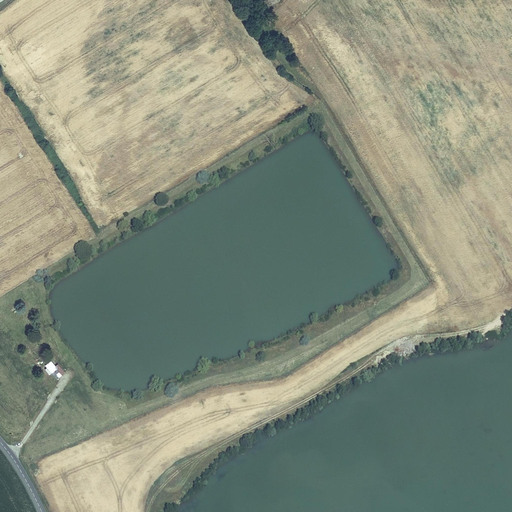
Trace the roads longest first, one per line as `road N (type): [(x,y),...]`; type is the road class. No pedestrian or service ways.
road 1 (track): [(142,498),(184,462),(433,319),(448,312),(459,327),(471,328),(511,309)]
road 2 (track): [(244,0),(291,66),(322,93),(418,257),(444,275),(448,312)]
